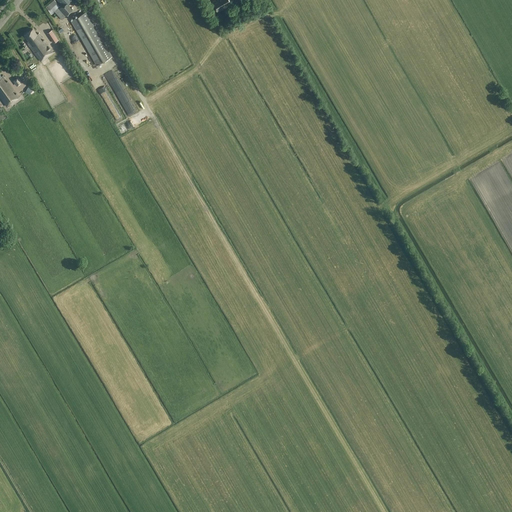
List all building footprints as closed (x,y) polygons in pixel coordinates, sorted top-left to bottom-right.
[(67,4),(70,0),(56,0),(62,5),(60,7),(59,6),(54,0),(53,0),(45,7),(51,14),(54,11),(62,19),(72,10),(67,4)] [(229,7),(233,5),(230,0),(215,0),(212,2),(218,12),(228,6),(229,7)] [(246,0),(232,8),(235,14),(250,6),(247,0),(246,0)] [(71,20),(89,52),(97,65),(112,56),(104,43),(86,12),(71,20)] [(41,61),(53,52),(44,40),(42,41),(40,38),(41,37),(38,33),(37,34),(32,29),(24,35),(28,41),(26,42),(41,61)] [(54,43),(58,40),(51,29),(47,32),(54,43)] [(0,96),(7,106),(19,97),(16,93),(14,94),(12,91),(14,90),(7,81),(6,82),(3,79),(5,78),(3,75),(1,76),(0,74),(0,96)] [(109,96),(106,98),(110,106),(110,107),(117,119),(121,117),(109,96)]
